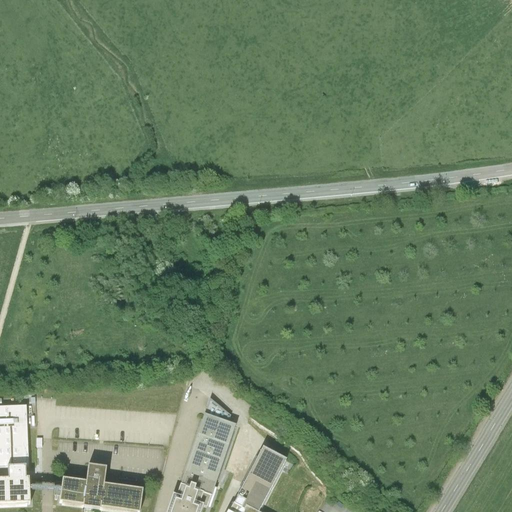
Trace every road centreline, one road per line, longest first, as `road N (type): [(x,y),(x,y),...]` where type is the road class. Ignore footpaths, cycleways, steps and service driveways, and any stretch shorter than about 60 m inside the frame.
road 1 (unclassified): [(511,170),(0,219)]
road 2 (tertiary): [(441,511),(511,397)]
